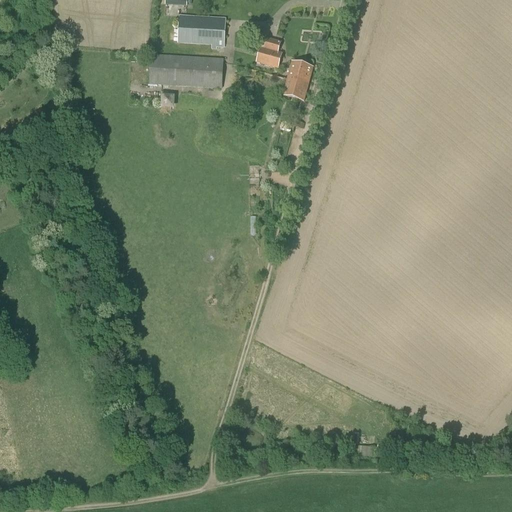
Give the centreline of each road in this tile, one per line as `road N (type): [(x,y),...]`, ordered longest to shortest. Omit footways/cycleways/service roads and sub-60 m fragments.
road 1 (track): [(212,484),(212,452),(347,0)]
road 2 (track): [(25,511),(175,495),(290,470),(511,473)]
